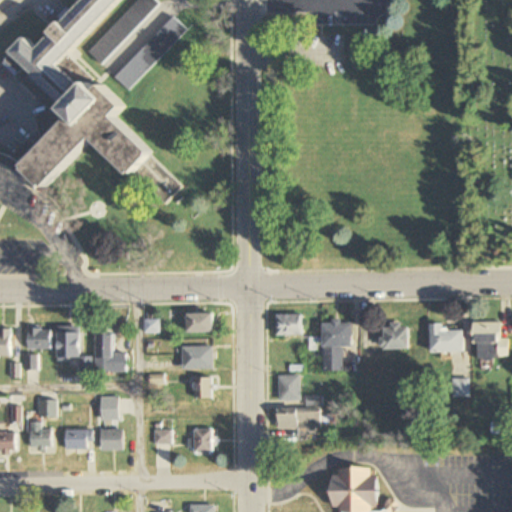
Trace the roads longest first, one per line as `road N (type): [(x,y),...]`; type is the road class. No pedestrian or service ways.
road 1 (residential): [(246,288),(248,0)]
road 2 (residential): [(246,288),(511,279)]
road 3 (residential): [(0,485),(249,483)]
road 4 (residential): [(0,294),(246,288)]
road 5 (residential): [(249,511),(246,288)]
